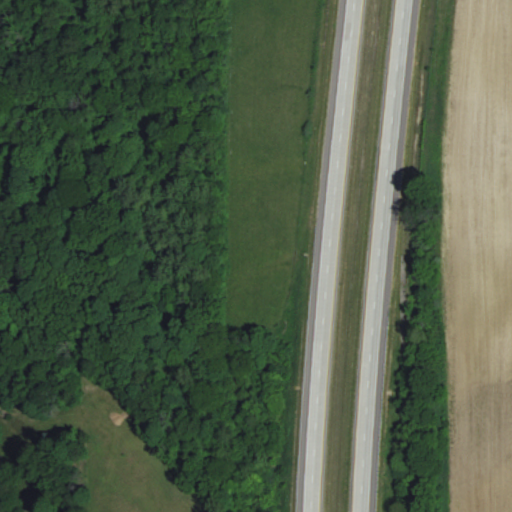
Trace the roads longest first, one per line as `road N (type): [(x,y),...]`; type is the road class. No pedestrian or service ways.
road 1 (primary): [(352,0),(308,511)]
road 2 (primary): [(361,511),(404,0)]
